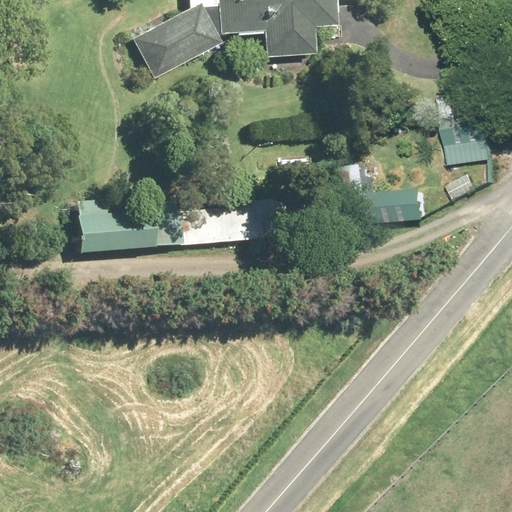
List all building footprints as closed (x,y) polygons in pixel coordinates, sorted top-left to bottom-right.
[(182,0),(183,10),(128,41),(151,82),(218,44),(213,37),(261,36),(261,59),(309,59),(309,28),(333,27),(333,1),(368,1),(368,0),(182,0)] [(488,116),(444,122),(450,168),(494,162),(488,116)] [(375,145),(333,142),(329,190),(371,193),(375,145)] [(424,192),(380,195),(382,225),(426,222),(424,192)] [(65,200),(71,258),(165,249),(163,225),(146,226),(143,193),(65,200)] [(174,203),(177,246),(262,239),(258,196),(174,203)]
